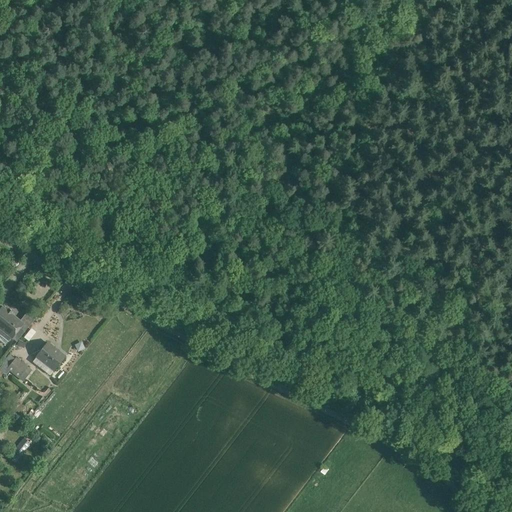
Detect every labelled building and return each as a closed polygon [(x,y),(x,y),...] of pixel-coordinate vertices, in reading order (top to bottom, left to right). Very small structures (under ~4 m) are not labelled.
[(20,321),(2,307),(0,309),(0,335),(8,342),(11,339),(12,340),(24,324),(20,321)] [(24,324),(12,340),(16,343),(36,318),(28,312),(20,321),(24,324)] [(31,329),(24,338),(29,342),(36,333),(31,329)] [(65,357),(47,343),(36,357),(54,371),(65,357)] [(3,364),(8,368),(15,360),(9,355),(2,364),(3,364)] [(28,368),(16,359),(15,360),(8,368),(7,369),(9,370),(19,379),(28,368)] [(8,368),(3,364),(0,367),(0,370),(5,375),(9,370),(7,369),(8,368)] [(32,371),(28,368),(19,379),(23,382),(32,371)] [(25,437),(12,456),(19,461),(32,442),(25,437)]
